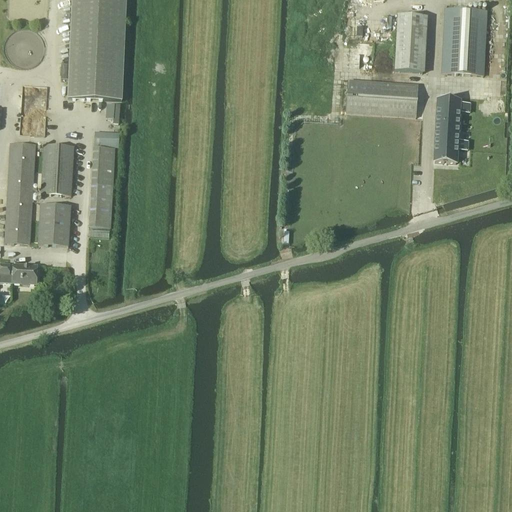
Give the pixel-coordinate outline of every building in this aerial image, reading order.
[(69,0),(66,101),(79,101),(120,103),(123,0),(69,0)] [(445,11),(442,76),(473,78),(482,78),(486,14),(477,13),(445,11)] [(397,18),(394,74),(424,76),(427,19),(397,18)] [(347,83),(345,115),(395,118),(415,120),(417,87),(397,86),(347,83)] [(437,102),(434,164),(455,166),(456,152),(465,152),(466,152),(467,144),(465,144),(462,144),(456,144),(457,135),(458,113),(467,114),(468,106),(459,105),(459,103),(437,102)] [(483,104),(482,114),(504,115),(504,105),(483,104)] [(105,121),(112,121),(112,126),(119,126),(119,121),(120,106),(113,106),(106,106),(105,121)] [(95,135),(94,149),(118,150),(119,136),(95,135)] [(10,146),(4,246),(29,247),(35,147),(10,146)] [(42,147),(40,196),(70,198),(72,149),(42,147)] [(91,179),(88,230),(109,231),(112,180),(113,151),(93,150),(91,179)] [(40,207),(37,248),(67,249),(70,209),(40,207)] [(9,277),(12,278),(12,285),(36,286),(37,267),(13,267),(10,267),(10,266),(0,265),(0,277),(9,278),(9,277)]
